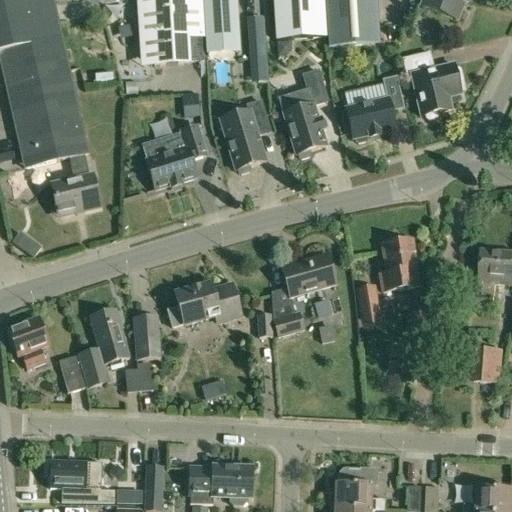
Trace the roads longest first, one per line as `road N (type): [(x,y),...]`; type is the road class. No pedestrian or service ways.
road 1 (tertiary): [(0,300),(424,182),(466,159)]
road 2 (residential): [(286,436),(0,418)]
road 3 (residential): [(409,443),(460,210)]
road 4 (residential): [(409,443),(286,436)]
